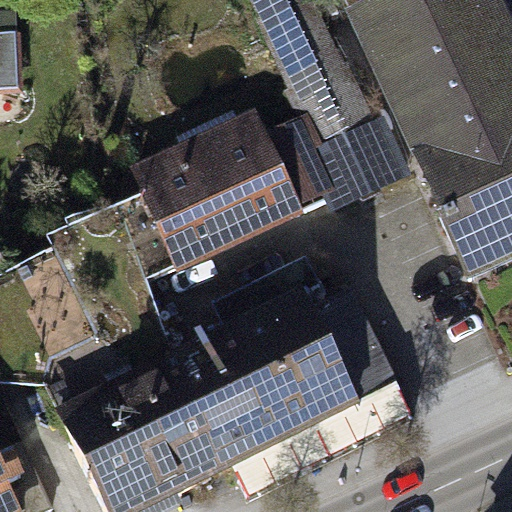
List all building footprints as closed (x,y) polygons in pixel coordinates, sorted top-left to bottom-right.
[(313,0),(256,0),(342,198),(402,172),(380,120),(367,125),(313,0)] [(466,274),(511,252),(511,41),(492,0),(387,0),(352,17),(414,147),(407,150),(466,274)] [(19,36),(0,36),(0,93),(22,92),(19,36)] [(304,206),(260,111),(137,167),(181,262),(304,206)] [(349,282),(177,367),(227,468),(399,383),(349,282)] [(105,511),(137,511),(227,468),(177,367),(62,424),(105,511)] [(0,511),(54,511),(25,447),(0,457),(0,511)]
